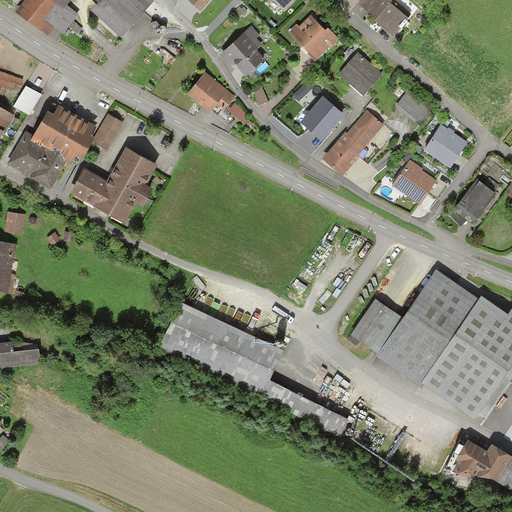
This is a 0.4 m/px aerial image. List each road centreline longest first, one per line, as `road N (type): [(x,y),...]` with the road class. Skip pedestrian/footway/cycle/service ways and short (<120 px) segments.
road 1 (tertiary): [(0,19),(102,84),(391,230)]
road 2 (unclassified): [(323,338),(256,293),(184,272),(0,171)]
road 3 (residential): [(426,228),(282,142),(155,0)]
road 4 (unclassified): [(511,446),(382,381),(323,338)]
road 5 (residential): [(485,141),(349,14)]
road 6 (unclassified): [(323,338),(391,230)]
